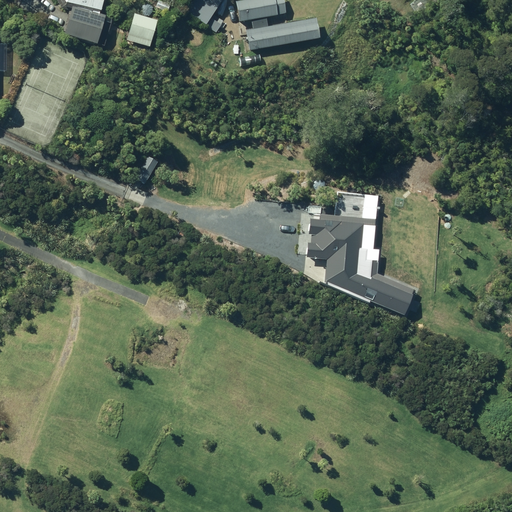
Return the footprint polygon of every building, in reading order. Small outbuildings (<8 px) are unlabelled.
[(62,0),(67,7),(75,9),(67,33),(98,43),(104,23),(105,19),(99,17),(100,16),(104,0),(62,0)] [(246,0),(247,1),(234,4),(238,25),(250,22),(252,31),(245,32),(248,51),(318,39),(315,20),(267,29),(265,19),(284,16),(281,0),(246,0)] [(156,10),(144,2),(138,11),(150,20),(156,10)] [(184,33),(196,41),(204,28),(205,29),(208,24),(201,19),(203,15),(194,9),(190,15),(194,18),(184,33)] [(155,23),(132,16),(125,42),(148,49),(155,23)] [(154,163),(146,158),(134,179),(143,184),(154,163)] [(311,235),(309,258),(357,262),(357,260),(367,261),(369,239),(359,238),(361,223),(372,225),(373,209),(339,206),(337,222),(308,219),(307,234),(311,235)] [(358,295),(382,305),(386,295),(363,286),(358,295)]
